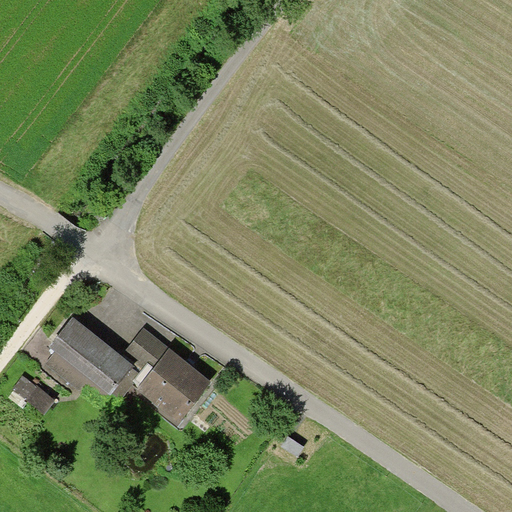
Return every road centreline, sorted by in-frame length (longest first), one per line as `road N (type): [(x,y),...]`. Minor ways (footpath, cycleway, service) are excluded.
road 1 (unclassified): [(0,195),(461,511)]
road 2 (track): [(285,0),(92,254)]
road 3 (track): [(0,365),(92,254)]
